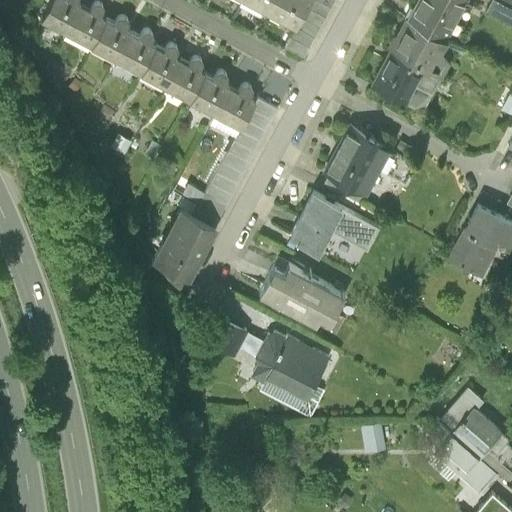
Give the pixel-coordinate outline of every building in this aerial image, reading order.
[(50,0),(42,15),(66,29),(81,3),(77,1),(77,0),(50,0)] [(306,0),(272,0),(268,7),(295,22),(306,0)] [(306,0),(295,22),(283,43),(303,53),(332,0),(306,0)] [(415,0),(408,14),(444,33),(461,0),(415,0)] [(511,4),(509,3),(503,0),(487,0),(485,6),(511,20),(511,4)] [(89,8),(81,3),(66,29),(91,42),(105,16),(100,13),(102,9),(102,5),(99,2),(94,2),(92,4),(89,8)] [(408,14),(391,45),(437,70),(444,57),(442,50),(439,49),(438,44),(444,33),(408,14)] [(91,42),(116,55),(130,30),(124,27),(127,23),(127,19),(124,15),(120,15),(117,17),(114,21),(105,16),(91,42)] [(139,35),(130,30),(116,55),(141,69),(155,43),(149,40),(152,35),(151,31),(148,29),(144,28),(142,30),(139,35)] [(141,69),(165,82),(179,56),(174,54),(176,50),(176,45),(174,43),(170,42),(167,43),(164,48),(155,43),(141,69)] [(421,105),(440,72),(437,70),(391,45),(373,80),(421,105)] [(188,61),(179,56),(165,82),(190,96),(204,70),(199,67),(201,62),(201,59),(199,56),(195,55),(191,57),(188,61)] [(190,96),(215,109),(229,84),(224,80),(226,76),(226,72),(222,69),(218,69),(215,71),(213,75),(204,70),(190,96)] [(81,84),(74,78),(68,86),(75,92),(81,84)] [(238,88),(229,84),(215,109),(240,123),(254,97),(248,94),(251,90),(251,86),(248,83),(243,82),(240,84),(238,88)] [(256,94),(254,97),(240,123),(198,202),(196,201),(191,211),(214,223),(278,105),(256,94)] [(113,112),(104,104),(97,113),(106,121),(113,112)] [(342,139),(326,168),(330,170),(350,181),(365,189),(378,164),(405,179),(416,158),(389,144),(390,142),(350,121),(340,138),(342,139)] [(131,142),(117,134),(110,147),(124,155),(131,142)] [(162,147),(150,142),(144,153),(156,159),(162,147)] [(345,189),(350,181),(330,170),(325,179),(345,189)] [(312,190),(289,231),(321,248),(332,228),(368,247),(380,224),(315,190),(314,191),(312,190)] [(497,212),(478,201),(448,254),(461,261),(462,259),(479,269),(494,241),(503,246),(511,228),(511,218),(498,211),(497,212)] [(188,272),(214,223),(191,211),(184,207),(166,240),(162,237),(154,254),(164,259),(187,271),(188,272)] [(169,277),(179,285),(187,271),(164,259),(161,265),(169,277)] [(273,263),(268,273),(334,308),(344,291),(288,261),(284,268),(273,263)] [(328,320),(334,308),(268,273),(258,291),(314,321),(318,314),(328,320)] [(217,311),(205,335),(233,350),(245,327),(217,311)] [(266,372),(307,393),(327,353),(285,331),(284,333),(274,328),(267,331),(255,352),(258,359),(251,370),(264,376),(266,372)] [(436,414),(450,426),(471,402),(473,405),(482,395),(466,381),(436,414)] [(499,426),(473,405),(471,402),(450,426),(478,451),(493,431),(499,426)] [(436,414),(425,426),(439,438),(433,444),(461,469),(478,451),(450,426),(436,414)] [(382,416),(361,417),(362,443),(383,442),(382,416)] [(511,447),(493,431),(478,451),(496,467),(507,476),(511,470),(511,447)] [(481,485),(496,467),(478,451),(461,469),(481,485)] [(468,511),(511,511),(511,505),(491,487),(468,511)]
